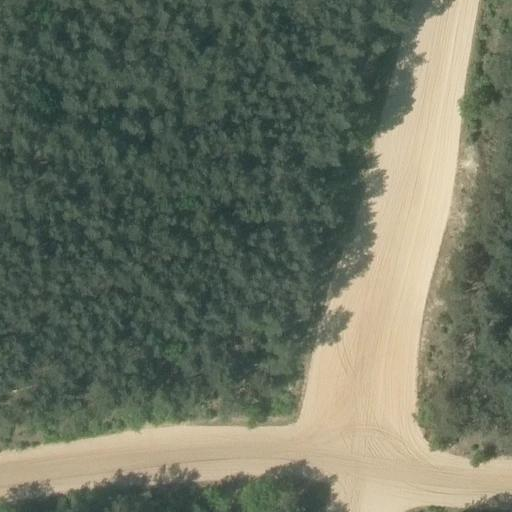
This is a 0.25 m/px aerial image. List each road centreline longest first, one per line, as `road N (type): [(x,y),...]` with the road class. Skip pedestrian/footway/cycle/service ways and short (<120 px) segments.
road 1 (track): [(356,511),(448,0)]
road 2 (track): [(0,480),(123,459),(296,449),(511,480)]
